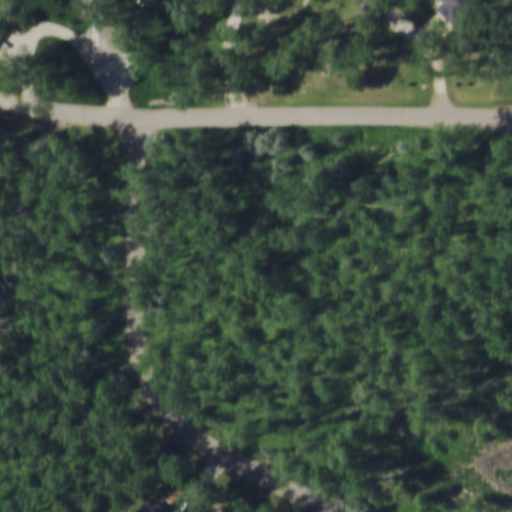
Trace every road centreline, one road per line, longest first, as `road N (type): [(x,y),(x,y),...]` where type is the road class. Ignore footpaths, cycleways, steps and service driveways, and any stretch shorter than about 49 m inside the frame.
road 1 (residential): [(331,511),(204,446),(175,424),(148,385),(137,328),(141,114)]
road 2 (residential): [(511,113),(29,109)]
